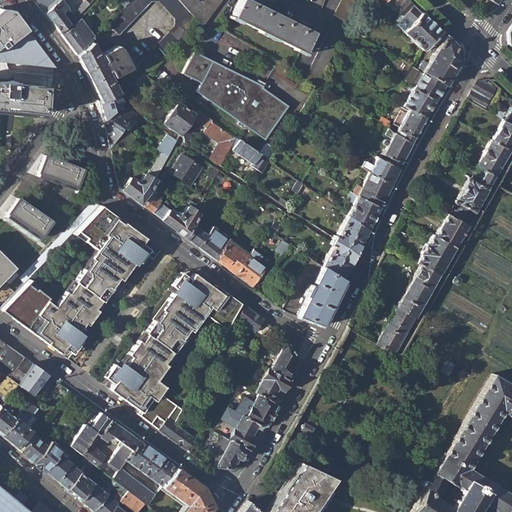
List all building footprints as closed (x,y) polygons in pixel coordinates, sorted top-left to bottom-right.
[(36,0),(45,12),(57,0),(36,0)] [(57,0),(45,12),(59,30),(69,23),(75,17),(62,0),(57,0)] [(78,15),(89,4),(85,0),(74,11),(78,15)] [(139,13),(144,8),(136,0),(130,0),(129,2),(139,13)] [(169,0),(164,7),(170,13),(178,0),(169,0)] [(178,0),(170,13),(174,18),(188,8),(180,0),(178,0)] [(180,0),(188,8),(200,21),(203,24),(220,0),(180,0)] [(238,0),(231,15),(302,52),(312,33),(249,0),(238,0)] [(304,76),(316,83),(344,34),(341,32),(357,0),(341,0),(329,26),(331,27),(304,76)] [(384,5),(393,10),(402,0),(388,0),(387,2),(384,5)] [(402,0),(393,10),(404,14),(413,4),(408,0),(402,0)] [(464,0),(464,2),(475,13),(482,0),(490,0),(496,3),(497,0),(464,0)] [(134,19),(139,13),(129,2),(124,6),(123,8),(134,19)] [(423,48),(426,45),(440,31),(413,4),(404,14),(411,24),(404,31),(423,48)] [(129,24),(134,19),(123,8),(118,13),(129,24)] [(174,25),(173,25),(188,33),(200,21),(188,8),(174,18),(174,25)] [(0,9),(0,61),(54,67),(11,10),(0,9)] [(123,30),(129,24),(118,13),(112,19),(123,30)] [(118,35),(123,30),(112,19),(108,24),(109,26),(118,35)] [(86,46),(71,25),(69,23),(59,30),(76,53),(86,46)] [(173,25),(167,32),(179,43),(188,33),(173,25)] [(426,45),(433,51),(444,34),(440,31),(426,45)] [(167,32),(162,37),(174,48),(179,43),(167,32)] [(422,71),(443,85),(459,61),(458,48),(444,34),(433,51),(427,62),(422,71)] [(162,37),(157,43),(168,54),(174,48),(162,37)] [(91,41),(86,46),(76,53),(76,54),(100,100),(116,92),(110,78),(130,68),(121,49),(117,45),(101,53),(104,61),(101,62),(91,41)] [(157,43),(151,48),(163,60),(168,54),(157,43)] [(267,137),(288,104),(196,47),(181,70),(200,82),(194,92),(267,137)] [(151,48),(146,53),(158,65),(163,60),(151,48)] [(146,53),(141,59),(153,70),(158,65),(146,53)] [(136,64),(143,71),(148,75),(153,70),(141,59),(136,64)] [(417,68),(422,71),(427,62),(422,59),(417,68)] [(404,77),(415,83),(422,71),(411,65),(404,77)] [(150,76),(148,75),(143,71),(133,83),(138,88),(139,87),(150,76)] [(422,71),(413,87),(433,100),(443,85),(422,71)] [(150,76),(139,87),(144,92),(149,91),(157,82),(150,76)] [(471,90),(487,99),(492,89),(486,85),(489,79),(477,80),(471,90)] [(0,81),(0,107),(19,109),(40,111),(43,85),(0,81)] [(413,87),(403,104),(408,107),(424,116),(429,107),(433,100),(413,87)] [(487,99),(471,90),(464,100),(481,109),(487,99)] [(346,101),(352,104),(355,99),(349,95),(346,101)] [(109,148),(114,141),(122,127),(134,110),(121,101),(112,111),(103,119),(109,148)] [(185,125),(190,117),(193,113),(177,101),(162,123),(179,134),(185,125)] [(396,104),(407,110),(408,107),(403,104),(397,101),(396,104)] [(397,129),(395,133),(410,142),(424,116),(408,107),(407,110),(405,114),(402,118),(400,123),(397,129)] [(103,119),(112,111),(110,108),(101,112),(103,119)] [(218,142),(209,158),(220,165),(235,137),(196,109),(193,113),(190,117),(205,127),(202,131),(218,142)] [(511,109),(502,121),(511,127),(511,109)] [(137,112),(134,110),(122,127),(125,129),(137,112)] [(378,119),(385,125),(388,120),(380,115),(378,119)] [(502,121),(490,143),(508,153),(511,144),(511,127),(502,121)] [(186,144),(194,131),(185,125),(179,134),(182,136),(183,142),(186,144)] [(381,153),(387,156),(399,163),(410,142),(395,133),(393,131),(391,134),(387,131),(389,128),(386,126),(383,132),(390,137),(388,139),(383,138),(381,141),(385,145),(381,153)] [(129,131),(125,129),(122,127),(114,141),(120,145),(129,131)] [(167,133),(156,149),(159,151),(167,156),(176,139),(167,133)] [(269,160),(258,153),(239,139),(232,149),(251,162),(250,165),(261,172),(269,160)] [(474,165),(476,166),(486,172),(494,176),(508,153),(490,143),(488,141),(474,165)] [(159,151),(150,168),(159,172),(167,156),(159,151)] [(169,171),(189,184),(200,166),(181,153),(169,171)] [(366,170),(367,171),(388,185),(397,167),(385,160),(374,154),(369,164),(366,170)] [(37,171),(75,185),(81,169),(43,155),(37,171)] [(387,156),(385,160),(397,167),(399,163),(387,156)] [(360,166),(366,170),(369,164),(363,160),(360,166)] [(475,170),(484,175),(486,172),(476,166),(475,170)] [(213,178),(218,170),(213,167),(207,175),(213,178)] [(146,174),(155,179),(159,172),(150,168),(146,174)] [(367,171),(360,185),(352,181),(348,190),(355,194),(356,195),(378,206),(388,185),(367,171)] [(484,175),(480,181),(478,185),(470,180),(467,178),(454,201),(455,202),(448,215),(448,216),(466,225),(469,219),(463,216),(467,209),(473,212),(494,176),(486,172),(484,175)] [(144,173),(138,183),(130,178),(121,189),(140,203),(155,179),(146,174),(144,173)] [(116,186),(119,187),(125,179),(118,174),(115,177),(116,186)] [(472,176),(470,180),(478,185),(480,181),(472,176)] [(151,193),(144,206),(152,213),(160,199),(151,193)] [(355,194),(345,215),(366,230),(378,206),(356,195),(355,194)] [(410,201),(418,206),(419,205),(421,205),(422,202),(412,196),(410,201)] [(7,211),(38,234),(48,220),(16,197),(7,211)] [(19,278),(23,282),(24,281),(77,226),(99,204),(99,203),(93,200),(19,278)] [(234,209),(239,212),(244,203),(239,200),(234,209)] [(34,288),(24,281),(23,282),(0,306),(0,308),(60,353),(67,343),(75,350),(82,341),(77,337),(80,333),(77,331),(84,322),(87,325),(97,310),(94,308),(100,300),(102,301),(111,289),(110,287),(123,269),(126,271),(135,259),(139,262),(146,253),(137,246),(144,237),(99,204),(77,226),(80,229),(78,231),(97,245),(74,276),(77,278),(69,289),(66,287),(53,305),(46,299),(48,296),(35,287),(34,288)] [(161,219),(185,238),(191,224),(193,220),(196,213),(187,206),(182,213),(179,211),(177,214),(169,209),(161,219)] [(238,222),(243,225),(248,223),(250,220),(242,215),(238,222)] [(331,244),(321,264),(342,278),(366,230),(345,215),(335,236),(332,235),(328,242),(331,244)] [(447,215),(435,236),(454,247),(466,225),(448,216),(448,215),(447,215)] [(266,229),(271,232),(277,224),(273,221),(266,229)] [(185,238),(215,260),(227,240),(228,238),(211,225),(204,234),(191,224),(185,238)] [(416,262),(419,264),(437,274),(454,247),(435,236),(433,235),(428,244),(426,243),(416,262)] [(274,250),(280,254),(288,243),(282,239),(274,250)] [(215,260),(235,275),(248,256),(227,240),(215,260)] [(235,275),(252,288),(264,269),(262,267),(267,261),(252,250),(248,256),(235,275)] [(0,281),(12,270),(0,256),(0,281)] [(320,324),(342,278),(321,264),(307,256),(281,309),(283,311),(320,324)] [(419,264),(397,303),(395,306),(413,317),(437,274),(419,264)] [(139,415),(182,447),(190,436),(172,422),(180,409),(159,393),(164,386),(155,379),(166,364),(164,362),(171,351),(173,353),(182,340),(181,339),(194,321),(197,323),(204,314),(225,329),(240,304),(216,285),(214,288),(193,272),(186,282),(177,276),(171,284),(175,288),(166,300),(169,302),(155,320),(154,319),(144,332),(146,333),(140,341),(138,340),(128,354),(131,356),(124,365),(121,363),(118,367),(114,364),(107,372),(116,379),(109,388),(141,413),(139,415)] [(462,279),(456,276),(453,281),(459,284),(462,279)] [(253,331),(261,319),(243,306),(236,319),(253,331)] [(392,353),(413,317),(395,306),(374,343),(392,353)] [(0,371),(6,375),(0,382),(0,402),(10,390),(31,363),(0,339),(0,371)] [(284,341),(269,369),(288,380),(292,373),(291,368),(288,366),(294,354),(284,341)] [(209,366),(215,369),(219,362),(213,358),(209,366)] [(22,399),(26,402),(37,389),(39,386),(48,375),(31,363),(10,390),(22,399)] [(254,391),(256,393),(270,400),(277,387),(282,390),(288,380),(269,369),(267,368),(254,391)] [(511,511),(511,385),(492,374),(407,509),(411,511),(511,511)] [(48,375),(39,386),(46,391),(55,380),(48,375)] [(41,391),(37,389),(26,402),(19,412),(14,417),(0,434),(6,440),(16,448),(30,430),(22,424),(27,418),(28,418),(37,408),(31,403),(41,391)] [(256,393),(244,417),(257,424),(259,426),(263,425),(267,418),(266,416),(267,412),(271,412),(274,406),(273,402),(270,400),(256,393)] [(26,402),(22,399),(14,409),(19,412),(26,402)] [(0,434),(14,417),(9,412),(10,410),(8,407),(9,405),(5,402),(1,406),(0,405),(0,434)] [(71,440),(70,441),(68,444),(79,452),(87,442),(94,432),(98,435),(110,420),(100,412),(88,427),(84,424),(71,440)] [(227,439),(229,440),(249,451),(255,439),(250,436),(257,424),(244,417),(241,415),(227,439)] [(110,420),(98,435),(98,436),(105,441),(108,438),(116,444),(118,441),(121,444),(107,462),(104,459),(106,456),(91,445),(87,442),(79,452),(89,460),(94,464),(103,471),(110,477),(122,463),(125,459),(139,440),(110,420)] [(94,432),(87,442),(91,445),(98,436),(98,435),(94,432)] [(20,451),(33,462),(46,447),(32,435),(20,451)] [(139,440),(125,459),(150,479),(149,481),(152,484),(154,482),(161,488),(176,467),(139,440)] [(245,458),(249,451),(229,440),(214,467),(230,469),(237,457),(239,459),(245,458)] [(33,462),(44,470),(58,454),(61,450),(51,441),(46,447),(33,462)] [(70,463),(58,454),(44,470),(56,480),(70,463)] [(89,460),(84,466),(89,469),(94,464),(89,460)] [(299,462),(265,511),(306,511),(331,476),(299,462)] [(80,473),(80,472),(70,463),(56,480),(66,489),(80,473)] [(137,476),(122,463),(110,477),(111,477),(116,481),(127,491),(143,503),(146,506),(154,496),(135,479),(137,476)] [(80,472),(80,473),(85,477),(90,471),(89,469),(84,466),(80,472)] [(207,511),(212,505),(202,486),(176,467),(161,488),(159,489),(182,507),(178,511),(207,511)] [(79,499),(92,510),(104,496),(106,493),(101,488),(110,477),(103,471),(93,483),(79,499)] [(79,499),(93,483),(85,477),(80,473),(66,489),(79,499)] [(111,488),(122,496),(127,491),(116,481),(111,488)] [(28,511),(0,488),(0,511),(28,511)] [(118,501),(130,511),(135,511),(143,503),(127,491),(122,496),(118,501)] [(92,510),(93,511),(108,511),(115,505),(104,496),(92,510)] [(238,511),(253,511),(255,509),(246,501),(238,511)]
